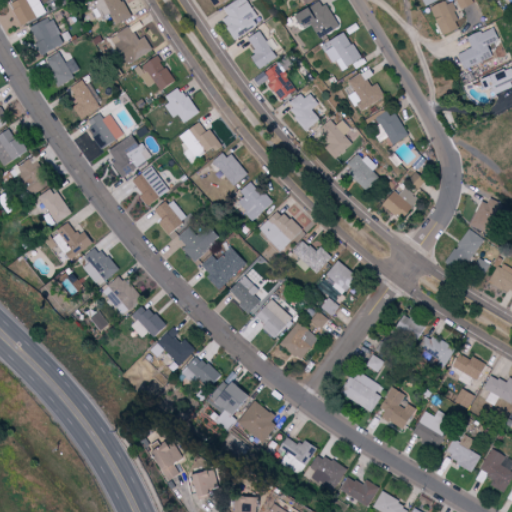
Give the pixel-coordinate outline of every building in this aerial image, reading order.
[(25,23),(45,13),(38,0),(16,0),(14,1),(25,23)] [(103,17),(110,14),(116,25),(130,18),(120,0),(96,0),(94,1),(103,17)] [(261,24),(245,0),(237,0),(218,12),(236,40),(261,24)] [(337,28),(321,0),(319,0),(289,16),(296,28),(308,22),(317,39),(337,28)] [(454,0),(459,10),(473,3),(471,0),(454,0)] [(448,1),(430,9),(442,36),(460,27),(448,1)] [(52,17),(30,27),(41,54),(63,45),(52,17)] [(152,51),(144,37),(138,41),(128,26),(109,39),(127,67),(152,51)] [(463,71),(491,58),(485,46),(497,41),(491,27),(466,39),(471,49),(456,56),(463,71)] [(259,71),(281,56),(270,40),(266,42),(259,31),(247,39),(257,54),(251,58),(259,71)] [(331,48),(325,51),(330,64),(337,61),(340,69),(358,62),(346,32),(328,40),(331,48)] [(43,61),(56,86),(81,73),(73,59),(64,64),(59,53),(43,61)] [(155,83),(162,92),(175,82),(155,55),(141,65),(147,73),(141,77),(149,87),(155,83)] [(266,85),(280,102),(297,88),(277,63),(264,74),(270,81),(266,85)] [(156,84),(147,88),(141,76),(145,74),(141,65),(133,69),(146,99),(160,93),(156,84)] [(511,86),(511,74),(509,67),(477,79),(482,90),(489,87),(492,94),(511,86)] [(348,96),(360,120),(370,114),(366,107),(384,98),(376,84),(371,87),(363,73),(347,81),(354,93),(348,96)] [(73,109),(80,119),(101,105),(84,79),(68,89),(79,105),(73,109)] [(162,99),(175,118),(178,116),(184,124),(198,114),(180,87),(162,99)] [(317,106),(308,92),(286,106),(303,132),(320,121),(312,109),(317,106)] [(389,118),(386,112),(376,118),(392,146),(408,136),(396,114),(389,118)] [(102,120),(98,114),(85,122),(102,148),(123,135),(110,115),(102,120)] [(352,144),(344,136),(350,130),(342,121),(336,127),(329,120),(319,131),(330,143),(325,148),(336,160),(352,144)] [(179,135),(188,150),(184,153),(190,163),(218,146),(203,121),(179,135)] [(0,160),(2,164),(21,155),(9,130),(0,134),(0,160)] [(107,152),(113,161),(110,163),(120,179),(151,158),(141,143),(136,146),(130,137),(107,152)] [(223,151),(211,164),(235,186),(247,173),(223,151)] [(360,152),(343,167),(366,191),(379,179),(373,171),(375,169),(360,152)] [(129,182),(147,206),(168,191),(150,167),(129,182)] [(272,203),(252,181),(239,192),(246,200),(238,207),(252,221),(272,203)] [(70,216),(55,188),(39,197),(54,225),(70,216)] [(393,191),(381,204),(399,220),(418,199),(405,188),(398,195),(393,191)] [(166,232),(186,220),(172,198),(152,212),(166,232)] [(478,200),(476,214),(500,218),(502,204),(478,200)] [(280,251),(300,232),(278,210),(258,229),(280,251)] [(66,254),(70,260),(93,245),(84,231),(77,235),(68,222),(56,230),(70,251),(66,254)] [(193,263),(218,239),(203,225),(196,232),(190,225),(177,238),(186,247),(182,251),(193,263)] [(472,263),(481,240),(463,232),(453,255),(472,263)] [(320,248),(316,252),(303,241),(292,253),(316,275),(331,258),(320,248)] [(82,268),(96,286),(116,271),(97,247),(83,258),(87,263),(82,268)] [(246,265),(231,249),(217,262),(211,256),(199,268),(219,290),(246,265)] [(490,264),(478,259),(473,271),(484,277),(490,264)] [(349,271),(335,262),(324,279),(338,288),(336,291),(342,295),(351,281),(345,277),(349,271)] [(511,270),(497,264),(489,284),(511,293),(511,276),(511,273),(511,270)] [(121,275),(102,291),(123,317),(142,300),(121,275)] [(228,294),(249,313),(260,301),(253,295),(258,290),(243,276),(228,294)] [(331,317),(339,307),(328,298),(320,308),(331,317)] [(278,307),(270,300),(253,319),(274,338),(296,313),(284,301),(278,307)] [(166,328),(144,304),(131,315),(136,321),(131,326),(142,339),(148,333),(154,339),(166,328)] [(319,330),(328,319),(318,311),(309,322),(319,330)] [(108,327),(105,312),(92,315),(95,329),(108,327)] [(418,343),(424,327),(399,316),(392,332),(418,343)] [(318,337),(297,323),(280,347),(300,361),(318,337)] [(183,342),(170,330),(150,350),(174,373),(196,350),(185,340),(183,342)] [(445,365),(453,349),(431,337),(422,353),(445,365)] [(485,366),(457,352),(450,367),(478,380),(485,366)] [(201,378),(207,387),(218,380),(202,356),(182,370),(191,384),(201,378)] [(338,395),(369,413),(379,397),(373,393),(378,385),(353,370),(338,395)] [(452,377),(467,386),(471,379),(455,371),(452,377)] [(511,380),(508,379),(508,381),(489,374),(484,391),(511,401),(511,380)] [(231,417),(245,395),(225,382),(211,404),(231,417)] [(403,395),(391,389),(376,416),(402,430),(413,411),(399,403),(403,395)] [(467,409),(474,396),(460,390),(454,403),(467,409)] [(260,442),(278,420),(253,401),(236,423),(260,442)] [(423,412),(410,436),(440,452),(457,421),(436,410),(432,417),(423,412)] [(459,443),(452,439),(443,458),(471,472),(479,456),(467,450),(472,440),(463,435),(459,443)] [(317,448),(303,441),(301,445),(285,436),(278,449),(307,466),(317,448)] [(164,480),(179,476),(175,461),(181,460),(177,448),(157,454),(164,480)] [(511,467),(511,461),(489,450),(478,471),(493,479),(489,486),(503,493),(511,474),(511,472),(510,471),(511,467)] [(334,492),(347,471),(319,454),(306,475),(334,492)] [(362,486),(349,477),(340,491),(367,508),(380,489),(366,480),(362,486)] [(373,508),(379,511),(408,511),(411,509),(381,492),(373,508)] [(255,511),(256,498),(234,497),(233,511),(255,511)]
